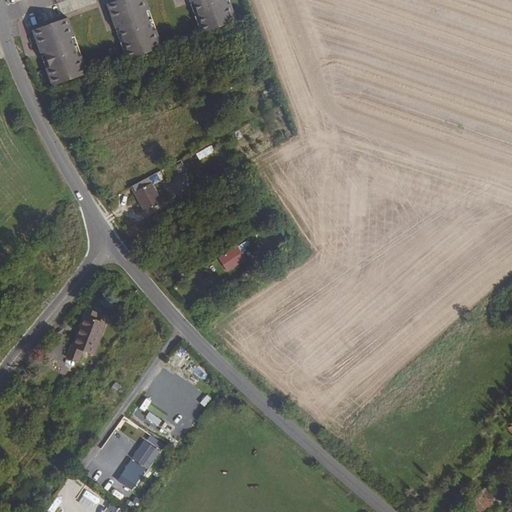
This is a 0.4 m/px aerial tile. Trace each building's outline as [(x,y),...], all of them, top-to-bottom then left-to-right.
[(144,0),(117,0),(106,4),(115,29),(118,28),(129,59),(162,47),(156,30),(152,31),(144,11),(148,9),(144,0)] [(187,0),(189,3),(193,2),(203,33),(237,21),(230,3),(226,5),(224,0),(187,0)] [(67,18),(31,30),(40,56),(44,54),(48,67),(44,69),(51,87),(88,74),(81,56),(77,57),(70,37),(74,36),(67,18)] [(198,159),(213,153),(210,147),(196,153),(198,159)] [(174,177),(186,170),(181,162),(169,170),(174,177)] [(148,181),(131,190),(146,216),(162,207),(148,181)] [(227,273),(247,260),(243,254),(252,248),(246,240),(217,259),(227,273)] [(91,354),(103,324),(94,321),(95,317),(96,313),(86,309),(70,346),(68,345),(64,354),(80,360),(83,352),(91,354)] [(195,367),(191,373),(203,383),(207,377),(195,367)] [(148,413),(145,418),(158,425),(161,420),(148,413)] [(149,444),(137,464),(148,471),(160,450),(149,444)] [(127,465),(115,482),(130,492),(142,474),(127,465)] [(490,511),(502,502),(489,486),(472,501),(481,511),(490,511)]
